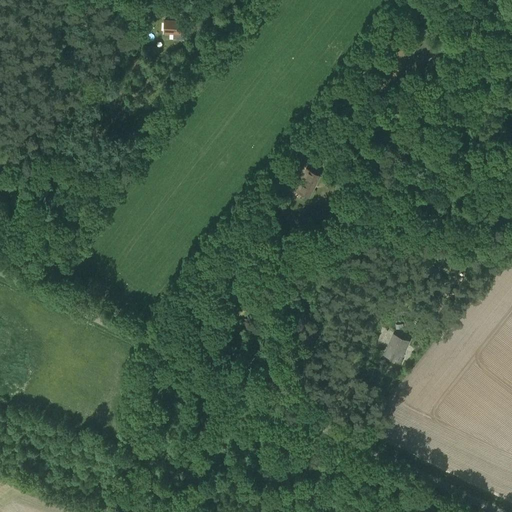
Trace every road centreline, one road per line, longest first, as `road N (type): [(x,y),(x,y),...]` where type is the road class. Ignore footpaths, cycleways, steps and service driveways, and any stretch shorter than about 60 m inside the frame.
road 1 (tertiary): [(493,511),(0,272)]
road 2 (unknown): [(280,408),(395,195)]
